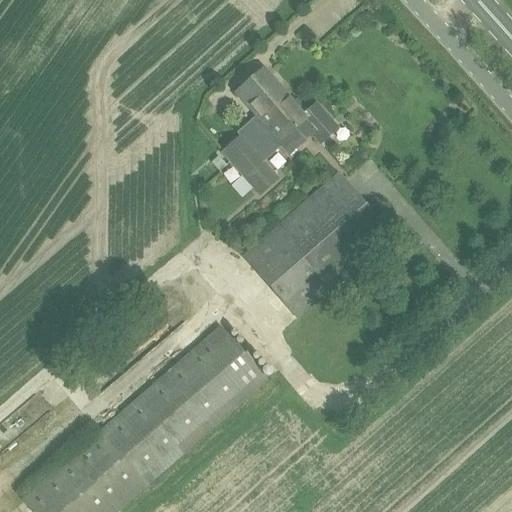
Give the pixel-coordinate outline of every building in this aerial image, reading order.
[(237,133),(240,137),(222,153),(230,162),(297,102),(296,102),(293,104),(263,70),(237,93),(257,115),(237,133)] [(318,102),(306,112),(297,102),(230,162),(244,178),(260,196),(279,180),(262,162),(276,148),(280,144),(289,154),(312,134),(321,144),(341,127),(318,102)] [(297,319),(393,235),(390,232),(389,233),(338,174),(243,257),(297,319)] [(377,340),(377,339),(376,331),(374,325),(370,319),(365,312),(359,308),(351,304),(345,303),(338,302),(331,303),(325,306),(319,309),(313,314),(309,319),(305,326),(303,334),(303,341),(303,348),(306,355),(309,360),(314,367),(321,372),(326,374),(334,376),(342,376),(348,376),(355,373),(361,369),(366,365),(370,360),(373,355),(376,348),(377,340)] [(31,511),(119,511),(146,488),(269,381),(220,326),(21,500),(31,511)] [(131,360),(105,374),(112,386),(138,372),(131,360)] [(0,467),(0,468),(55,416),(41,401),(0,440),(0,467)]
